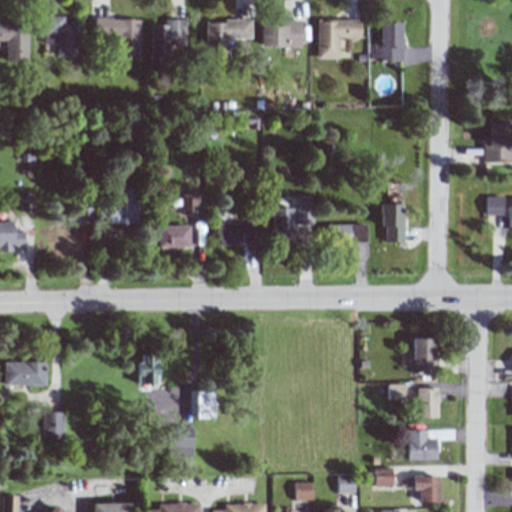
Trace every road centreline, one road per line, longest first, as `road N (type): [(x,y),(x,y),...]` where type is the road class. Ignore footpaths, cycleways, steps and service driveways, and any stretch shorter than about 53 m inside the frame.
road 1 (tertiary): [(0,308),(511,299)]
road 2 (residential): [(435,299),(438,0)]
road 3 (residential): [(474,511),(475,299)]
